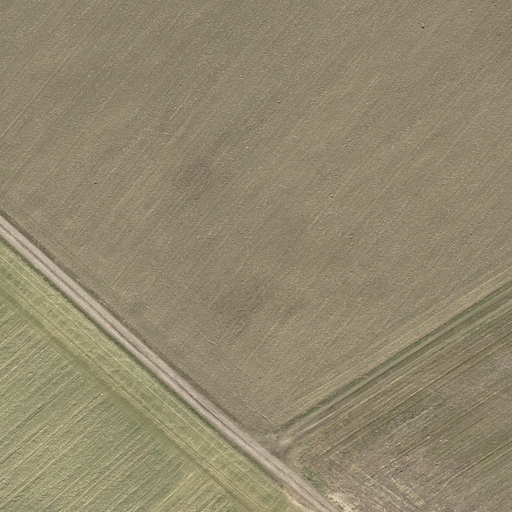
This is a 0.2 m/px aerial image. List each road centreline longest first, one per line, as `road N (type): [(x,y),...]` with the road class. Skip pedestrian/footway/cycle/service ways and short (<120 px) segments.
road 1 (track): [(0,222),(333,511)]
road 2 (track): [(260,451),(511,291)]
